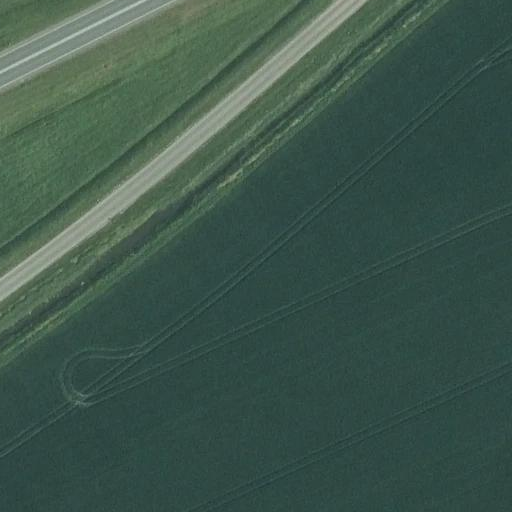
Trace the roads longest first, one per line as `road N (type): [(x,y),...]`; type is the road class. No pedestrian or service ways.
road 1 (trunk): [(0,289),(173,155),(351,0)]
road 2 (trunk): [(0,73),(143,0)]
